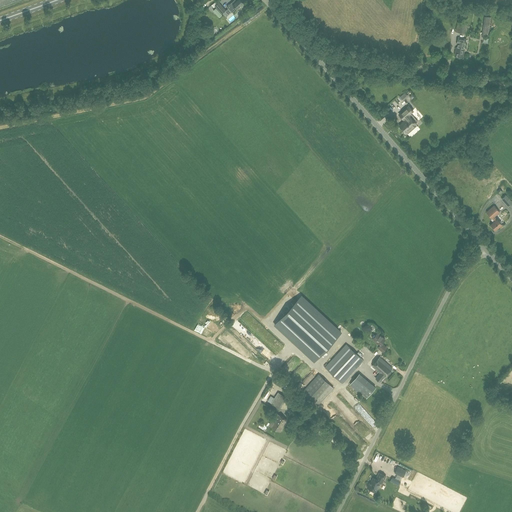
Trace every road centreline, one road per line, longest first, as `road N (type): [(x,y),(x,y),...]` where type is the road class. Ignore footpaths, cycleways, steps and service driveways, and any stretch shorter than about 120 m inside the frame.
road 1 (unclassified): [(484,251),(265,0)]
road 2 (unclassified): [(338,511),(444,297),(484,251)]
road 3 (track): [(257,365),(0,237)]
road 4 (track): [(314,56),(511,85)]
